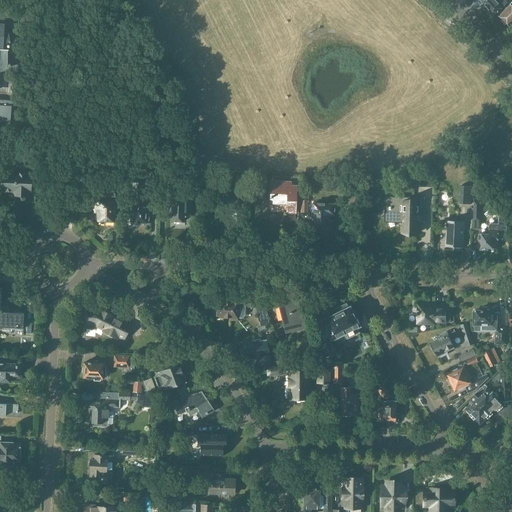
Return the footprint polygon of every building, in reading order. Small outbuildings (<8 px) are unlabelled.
[(478,0),(493,16),(507,3),(510,1),(508,0),(506,0),(505,1),(504,0),(478,0)] [(511,2),(498,16),(507,26),(511,21),(511,2)] [(0,122),(10,123),(11,107),(13,107),(14,101),(0,100),(0,66),(7,67),(8,50),(9,50),(3,49),(4,44),(10,43),(8,34),(3,34),(4,17),(0,16),(0,122)] [(92,168),(99,170),(101,160),(87,158),(84,170),(91,171),(92,168)] [(161,185),(175,186),(177,169),(162,168),(161,185)] [(433,168),(425,168),(425,176),(433,176),(433,168)] [(31,172),(10,171),(10,176),(2,176),(1,191),(14,192),(14,195),(27,195),(27,193),(30,193),(31,172)] [(253,177),(252,201),(264,202),(265,178),(253,177)] [(222,209),(238,210),(237,227),(244,227),(247,179),(238,179),(238,191),(223,190),(222,209)] [(280,179),(272,179),(271,201),(287,202),(287,213),(295,213),(296,186),(280,186),(280,179)] [(142,185),(134,185),(134,190),(132,190),(131,208),(131,222),(132,223),(134,225),(138,225),(140,224),(140,223),(149,223),(149,208),(141,208),(142,190),(142,185)] [(471,201),(472,189),(472,186),(461,186),(460,204),(471,204),(471,201)] [(474,190),(477,197),(483,194),(479,187),(474,190)] [(172,197),(170,197),(170,212),(171,212),(170,221),(185,221),(185,217),(190,217),(190,207),(186,207),(186,192),(172,192),(172,197)] [(95,202),(94,213),(98,213),(97,221),(114,222),(114,218),(115,218),(115,206),(114,206),(114,196),(113,194),(108,194),(106,196),(101,195),(101,202),(95,202)] [(390,199),(390,222),(403,222),(403,233),(419,233),(419,211),(424,211),(424,200),(425,200),(425,198),(424,198),(424,199),(404,198),(404,199),(390,199)] [(473,222),(474,222),(479,222),(480,222),(481,201),(474,201),(473,222)] [(334,204),(312,203),(311,228),(328,229),(328,216),(334,216),(334,204)] [(447,221),(446,247),(446,246),(463,247),(463,248),(464,248),(465,222),(464,222),(447,221)] [(490,223),(489,232),(489,235),(480,234),(479,248),(497,249),(497,242),(499,242),(499,232),(500,224),(490,223)] [(0,328),(23,329),(23,313),(8,312),(8,308),(0,308),(1,301),(1,289),(0,288),(0,328)] [(245,315),(246,308),(250,308),(251,300),(232,299),(232,302),(217,301),(216,318),(229,318),(229,321),(238,321),(238,318),(241,318),(245,315)] [(279,306),(286,333),(305,329),(298,301),(279,306)] [(314,313),(309,315),(319,359),(322,358),(324,357),(326,358),(333,352),(335,351),(336,350),(332,342),(334,342),(335,345),(338,351),(338,361),(378,365),(386,363),(371,335),(361,334),(360,333),(356,327),(359,326),(358,325),(359,323),(357,319),(355,318),(354,317),(349,308),(348,308),(346,303),(334,310),(336,314),(322,321),(319,316),(316,318),(314,313)] [(436,324),(440,324),(447,324),(447,322),(450,322),(451,308),(447,308),(447,306),(437,306),(437,304),(417,303),(416,324),(436,325),(436,324)] [(264,305),(259,306),(259,308),(257,308),(258,317),(257,318),(258,321),(259,322),(261,328),(268,326),(264,305)] [(475,311),(474,327),(483,327),(483,332),(495,332),(495,345),(507,345),(507,328),(499,328),(500,316),(498,314),(494,314),(494,309),(484,309),(484,311),(475,311)] [(118,338),(123,341),(130,327),(111,317),(111,316),(101,311),(101,312),(98,311),(88,310),(86,329),(96,330),(97,328),(103,332),(117,339),(118,338)] [(460,326),(460,327),(467,347),(474,345),(467,324),(460,326)] [(440,336),(441,339),(432,344),(430,345),(435,355),(438,354),(440,358),(448,354),(447,353),(455,349),(451,341),(458,337),(455,331),(449,335),(447,332),(440,336)] [(312,337),(301,340),(306,355),(317,352),(312,337)] [(266,340),(260,341),(260,339),(248,341),(249,343),(238,345),(248,360),(259,358),(260,366),(271,364),(266,341),(267,341),(266,340)] [(487,361),(491,368),(501,362),(494,348),(483,353),(487,362),(487,361)] [(459,357),(462,363),(477,356),(473,350),(459,357)] [(113,367),(121,367),(121,373),(128,373),(128,372),(135,373),(132,357),(132,356),(117,355),(113,355),(113,367)] [(479,363),(479,362),(483,360),(481,355),(476,358),(475,357),(466,362),(469,367),(479,363)] [(83,377),(93,378),(93,381),(100,382),(100,378),(103,378),(105,378),(105,361),(90,360),(89,363),(84,363),(83,377)] [(23,376),(22,376),(21,376),(21,367),(19,367),(19,366),(18,366),(18,363),(0,362),(0,381),(3,381),(3,382),(12,382),(12,381),(21,381),(23,381),(24,380),(24,378),(23,376)] [(340,363),(333,363),(333,383),(341,383),(341,370),(341,363),(340,363)] [(160,388),(161,391),(187,382),(180,365),(179,366),(178,364),(177,365),(177,364),(160,370),(160,371),(155,373),(155,372),(154,373),(155,377),(153,377),(158,389),(160,388)] [(368,367),(369,382),(382,381),(381,366),(368,367)] [(465,367),(448,375),(456,391),(465,387),(469,395),(474,393),(489,378),(487,374),(472,381),(465,367)] [(330,385),(330,369),(315,369),(315,384),(330,385)] [(308,370),(288,370),(288,400),(308,400),(308,382),(313,382),(313,370),(308,370)] [(475,403),(468,409),(481,422),(495,409),(497,410),(498,409),(502,412),(502,414),(505,417),(509,417),(511,413),(511,405),(510,404),(510,391),(509,371),(500,372),(500,373),(492,380),(497,385),(498,383),(499,387),(491,394),(488,390),(489,389),(485,384),(470,399),(475,403)] [(141,383),(142,384),(144,389),(145,388),(147,393),(150,391),(152,396),(158,393),(156,388),(154,388),(151,379),(143,382),(142,383),(141,383)] [(141,393),(142,384),(141,383),(142,383),(142,382),(133,382),(132,393),(141,393)] [(383,401),(378,401),(377,421),(398,421),(399,414),(395,414),(395,401),(392,401),(392,399),(384,385),(376,390),(383,401)] [(358,414),(358,388),(341,388),(341,407),(337,407),(337,414),(341,414),(341,415),(357,415),(358,414)] [(90,402),(90,409),(92,410),(92,415),(91,423),(91,424),(92,424),(92,425),(92,426),(93,426),(94,426),(94,427),(105,427),(106,427),(106,426),(107,426),(107,425),(108,425),(108,424),(108,410),(109,410),(109,408),(113,408),(120,408),(120,400),(120,393),(105,392),(99,392),(98,399),(98,402),(96,402),(90,402)] [(196,409),(202,418),(213,410),(201,392),(194,396),(192,394),(172,402),(177,416),(196,409)] [(155,397),(137,395),(137,403),(140,404),(139,407),(154,408),(155,397)] [(18,405),(4,404),(5,401),(0,401),(0,416),(5,417),(5,412),(18,413),(18,405)] [(168,435),(192,436),(192,427),(168,430),(168,435)] [(226,434),(219,434),(197,433),(197,435),(198,435),(198,443),(201,443),(200,453),(200,454),(199,456),(200,456),(220,456),(222,457),(223,448),(223,444),(225,444),(225,441),(225,436),(226,436),(226,435),(226,434)] [(17,460),(18,444),(0,443),(0,442),(0,464),(9,465),(9,460),(17,460)] [(123,455),(138,455),(137,460),(155,461),(155,449),(138,448),(123,447),(123,455)] [(90,460),(89,471),(90,471),(90,477),(95,477),(95,483),(111,484),(111,471),(107,470),(107,462),(113,462),(114,456),(93,455),(93,460),(90,460)] [(173,475),(197,476),(198,467),(174,465),(173,475)] [(210,478),(209,493),(234,494),(235,480),(224,480),(224,475),(212,474),(212,478),(210,478)] [(362,478),(343,478),(343,489),(342,489),(342,499),(342,508),(348,508),(361,508),(361,499),(362,499),(362,489),(361,489),(362,478)] [(383,486),(382,507),(385,507),(385,510),(399,510),(399,505),(403,505),(403,486),(397,486),(397,483),(385,483),(385,486),(383,486)] [(319,496),(322,496),(322,488),(320,488),(320,487),(315,487),(315,486),(307,486),(307,487),(304,487),(303,510),(304,511),(309,511),(311,510),(311,509),(319,509),(319,496)] [(330,511),(331,488),(324,488),(323,511),(330,511)] [(434,491),(424,490),(424,492),(416,492),(416,505),(424,505),(424,506),(430,507),(430,511),(446,511),(446,507),(453,507),(453,500),(454,500),(454,497),(453,497),(453,491),(443,491),(443,490),(434,489),(434,491)] [(124,493),(124,501),(138,502),(138,493),(124,493)]
